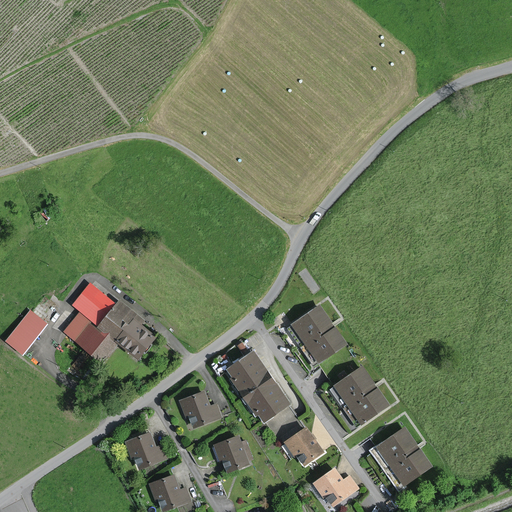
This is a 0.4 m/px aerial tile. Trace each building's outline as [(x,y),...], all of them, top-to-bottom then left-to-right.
[(79,313),(99,328),(118,303),(92,282),(72,307),(79,313)] [(99,328),(119,344),(140,361),(158,338),(142,325),(144,323),(118,303),(99,328)] [(321,305),(293,325),(319,363),(348,343),(321,305)] [(33,309),(7,342),(25,355),(51,322),(33,309)] [(99,328),(79,313),(63,333),(103,364),(119,344),(99,328)] [(255,351),(229,369),(267,423),(293,404),(255,351)] [(363,368),(335,388),(361,424),(389,404),(363,368)] [(205,392),(182,401),(187,415),(190,414),(195,428),(222,417),(217,404),(211,407),(205,392)] [(306,427),(285,441),(303,468),(324,454),(306,427)] [(408,427),(379,446),(404,485),(434,466),(408,427)] [(154,433),(132,440),(140,468),(162,462),(154,433)] [(244,436),(214,445),(223,473),(252,464),(244,436)] [(335,468),(314,484),(332,509),(358,490),(348,477),(344,480),(335,468)] [(176,474),(149,483),(158,511),(190,502),(185,488),(181,489),(176,474)]
